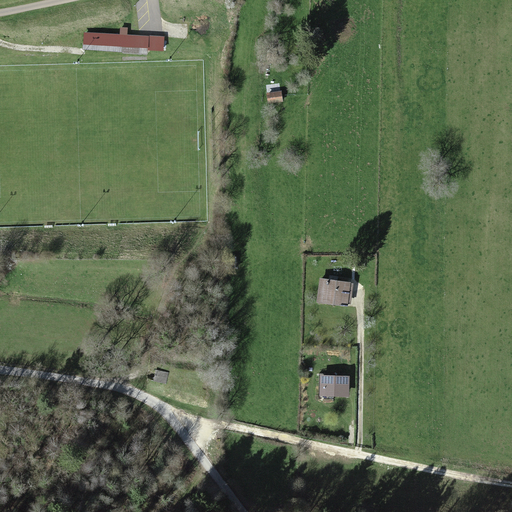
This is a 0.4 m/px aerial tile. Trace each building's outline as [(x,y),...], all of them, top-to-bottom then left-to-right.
[(120,34),(83,31),(82,50),(147,54),(148,50),(163,51),(164,37),(127,34),(128,28),(120,27),(120,34)] [(281,94),(267,95),(267,105),(282,104),(281,94)] [(349,288),(324,285),(322,307),(347,310),(349,288)] [(155,369),(153,380),(166,383),(168,372),(155,369)] [(322,381),(321,398),(347,399),(347,381),(322,381)]
